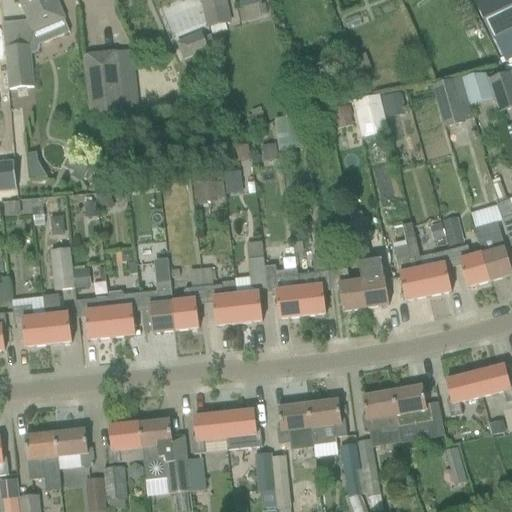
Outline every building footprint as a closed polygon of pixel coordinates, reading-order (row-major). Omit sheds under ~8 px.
[(24,25),(36,49),(70,35),(64,22),(67,21),(58,0),(24,0),(20,2),(29,22),(24,25)] [(201,0),(207,30),(210,30),(211,30),(226,26),(227,26),(232,25),(226,0),(201,0)] [(511,0),(483,0),(476,4),(493,40),(494,39),(511,30),(511,0)] [(343,37),(325,44),(330,58),(348,51),(347,50),(348,50),(343,37)] [(117,54),(84,58),(90,118),(123,115),(117,54)] [(7,59),(11,92),(35,89),(32,57),(7,59)] [(489,81),(500,116),(511,111),(511,75),(511,73),(489,81)] [(463,84),(471,107),(494,101),(486,77),(462,80),(463,84)] [(433,89),(445,131),(466,125),(454,82),(433,89)] [(400,95),(382,99),(386,120),(404,116),(400,95)] [(353,104),(361,140),(388,134),(380,98),(353,104)] [(348,108),(333,112),(339,132),(354,128),(348,108)] [(248,119),(253,134),(263,131),(268,129),(263,114),(248,119)] [(275,122),(281,153),(304,149),(299,118),(275,122)] [(242,128),(232,130),(234,141),(244,139),(242,128)] [(478,133),(469,135),(471,143),(480,140),(478,133)] [(248,146),(235,148),(238,164),(250,162),(248,146)] [(276,146),(262,148),(264,164),(278,163),(276,146)] [(80,161),(73,173),(82,179),(84,180),(85,179),(90,169),(91,168),(89,167),(80,161)] [(1,164),(0,164),(0,192),(3,192),(10,191),(18,190),(15,163),(5,164),(1,164)] [(226,175),(228,191),(242,190),(241,173),(226,175)] [(216,185),(195,187),(197,206),(218,203),(216,185)] [(109,196),(98,202),(103,213),(115,208),(109,196)] [(511,201),(510,202),(497,207),(511,249),(511,248),(511,201)] [(42,202),(31,203),(34,221),(44,220),(42,202)] [(95,204),(84,205),(86,220),(97,219),(95,204)] [(64,219),(50,220),(52,239),(66,238),(64,219)] [(442,224),(449,249),(464,245),(457,220),(442,224)] [(482,256),(490,284),(492,283),(492,284),(511,277),(511,273),(496,225),(476,232),(483,256),(482,256)] [(400,275),(406,305),(429,300),(423,271),(422,271),(415,238),(414,231),(412,226),(403,228),(410,258),(397,261),(400,275)] [(252,289),(256,292),(268,291),(265,269),(262,245),(247,247),(252,289)] [(461,269),(468,291),(490,284),(482,256),(471,260),(468,248),(450,253),(453,267),(454,270),(461,269)] [(51,254),(55,293),(75,291),(71,251),(51,254)] [(362,283),(367,311),(389,307),(385,279),(382,261),(372,263),(370,251),(357,253),(362,283)] [(143,253),(135,253),(137,266),(144,265),(143,253)] [(423,271),(429,300),(452,295),(447,272),(454,270),(453,267),(450,253),(431,257),(434,269),(423,271)] [(326,256),(312,258),(315,275),(328,273),(326,256)] [(136,265),(128,266),(129,277),(137,276),(136,265)] [(277,295),(280,322),(303,320),(301,295),(299,280),(299,279),(299,278),(298,271),(277,274),(276,268),(265,269),(268,291),(269,296),(277,295)] [(74,272),(77,291),(92,289),(90,271),(74,272)] [(180,271),(169,272),(170,280),(180,279),(180,271)] [(212,271),(201,272),(203,289),(213,288),(212,271)] [(340,292),(343,315),(367,311),(362,283),(349,284),(348,271),(329,273),(332,293),(340,292)] [(201,272),(190,273),(192,290),(203,289),(201,272)] [(301,295),(303,320),(326,317),(324,294),(332,293),(329,273),(306,277),(299,278),(299,279),(299,280),(301,295)] [(214,306),(216,329),(240,327),(237,299),(223,300),(222,288),(204,290),(206,307),(214,306)] [(157,294),(140,296),(142,314),(144,334),(152,333),(153,337),(176,334),(173,305),(172,305),(171,290),(157,291),(157,294)] [(173,305),(176,334),(199,331),(197,308),(206,307),(204,290),(184,292),(185,304),(173,305)] [(108,300),(113,341),(136,338),(134,315),(142,314),(140,296),(124,298),(124,294),(109,296),(109,300),(108,300)] [(237,299),(240,327),(263,324),(260,295),(237,298),(237,299)] [(46,319),(49,348),(72,345),(69,316),(62,317),(59,297),(43,299),(46,319)] [(86,315),(89,343),(113,341),(108,300),(84,303),(86,315)] [(23,327),(26,350),(49,348),(46,319),(33,321),(32,309),(13,311),(15,328),(23,327)] [(503,394),(506,406),(511,404),(511,386),(510,387),(505,369),(478,376),(483,399),(503,394)] [(447,403),(451,420),(462,417),(459,405),(483,399),(478,376),(446,384),(450,402),(447,403)] [(423,389),(392,394),(399,429),(401,445),(401,446),(433,441),(431,431),(430,424),(433,424),(430,407),(426,407),(423,389)] [(366,417),(362,418),(366,436),(371,435),(373,450),(401,445),(399,429),(392,394),(363,399),(366,417)] [(309,407),(315,450),(315,448),(337,445),(337,440),(348,438),(346,422),(346,421),(342,421),(339,403),(309,407)] [(280,447),(290,446),(292,454),(315,450),(309,407),(278,410),(281,429),(277,430),(280,447)] [(227,443),(228,453),(263,449),(261,432),(257,432),(254,414),(225,417),(227,443)] [(192,439),(194,457),(206,455),(205,446),(227,443),(225,417),(194,420),(196,439),(192,439)] [(176,496),(177,511),(190,511),(189,495),(190,495),(187,462),(184,439),(172,441),(170,423),(140,426),(142,453),(143,462),(144,462),(147,483),(167,481),(169,497),(176,496)] [(503,423),(489,426),(492,438),(506,435),(503,423)] [(107,448),(109,466),(121,465),(120,455),(142,453),(140,426),(110,429),(111,448),(107,448)] [(55,436),(57,460),(81,457),(82,465),(82,469),(93,468),(91,451),(87,451),(86,432),(55,436)] [(57,460),(55,436),(25,439),(29,484),(45,481),(59,480),(57,460)] [(0,441),(0,478),(8,478),(7,460),(3,461),(1,442),(0,441)] [(341,451),(349,499),(365,496),(358,448),(341,451)] [(455,449),(442,453),(453,488),(466,484),(455,449)] [(261,495),(263,511),(277,509),(272,456),(255,458),(259,495),(261,495)] [(286,459),(272,460),(277,509),(277,511),(286,511),(292,511),(287,467),(286,459)] [(187,462),(190,495),(207,493),(204,462),(187,462)] [(363,469),(361,469),(365,496),(366,500),(368,499),(379,498),(381,497),(375,467),(363,469)] [(110,504),(110,511),(119,511),(126,511),(126,503),(128,502),(125,470),(104,472),(108,504),(110,504)] [(86,483),(88,511),(105,511),(102,482),(86,483)] [(392,487),(383,489),(385,498),(394,496),(392,487)] [(297,494),(299,511),(315,509),(313,492),(297,494)] [(41,511),(40,498),(19,500),(19,496),(20,511),(41,511)] [(19,511),(18,500),(3,502),(4,511),(19,511)]
